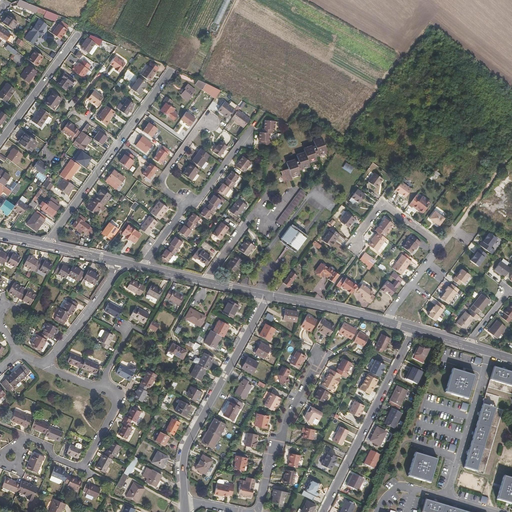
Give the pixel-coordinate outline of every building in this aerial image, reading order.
[(19,0),(17,5),(36,13),(36,11),(38,7),(19,0)] [(220,0),(206,0),(190,32),(202,37),(220,0)] [(230,0),(223,0),(209,30),(216,33),(230,0)] [(56,21),(58,15),(38,7),(36,11),(45,15),(44,16),(56,21)] [(12,30),(17,22),(8,16),(2,23),(12,30)] [(39,20),(26,39),(33,44),(40,35),(41,36),(44,33),(42,32),(47,25),(44,23),(39,20)] [(67,30),(59,24),(52,33),(61,39),(67,30)] [(0,39),(1,40),(3,38),(6,41),(11,35),(0,27),(0,39)] [(103,41),(90,36),(88,39),(95,44),(99,46),(103,41)] [(24,43),(18,38),(15,43),(21,47),(24,43)] [(95,44),(88,39),(88,38),(81,47),(88,53),(95,44)] [(9,59),(11,60),(18,52),(12,48),(8,45),(6,48),(13,54),(9,59)] [(28,60),(37,66),(41,62),(40,61),(43,56),(35,51),(28,60)] [(19,66),(25,58),(18,52),(11,60),(19,66)] [(115,69),(119,72),(125,64),(115,57),(110,65),(115,69)] [(75,66),(72,70),(82,78),(88,70),(87,69),(90,66),(82,61),(80,64),(80,63),(77,67),(75,66)] [(151,63),(148,66),(156,71),(158,68),(151,63)] [(28,66),(20,77),(29,83),(36,72),(28,66)] [(156,71),(148,66),(141,75),(150,81),(157,72),(156,71)] [(76,82),(65,74),(58,84),(65,90),(68,86),(71,89),(76,82)] [(146,84),(138,78),(131,89),(138,95),(141,92),(142,92),(145,88),(144,87),(146,84)] [(202,89),(206,83),(199,79),(195,84),(202,89)] [(0,92),(0,97),(6,102),(15,90),(6,84),(0,92)] [(181,95),(187,101),(195,91),(188,85),(185,88),(186,89),(181,95)] [(92,101),(91,102),(96,106),(103,97),(94,90),(88,98),(92,101)] [(53,93),(45,103),(54,110),(61,99),(53,93)] [(66,102),(73,107),(77,102),(70,97),(66,102)] [(172,101),(167,97),(164,101),(167,103),(166,103),(169,106),(172,101)] [(134,105),(127,99),(120,110),(127,115),(134,105)] [(228,117),(234,108),(229,104),(225,101),(218,110),(228,117)] [(161,110),(173,120),(178,114),(173,111),(174,109),(169,106),(166,103),(161,110)] [(115,112),(107,106),(97,120),(106,125),(110,120),(115,112)] [(50,115),(41,109),(32,121),(41,127),(50,115)] [(249,118),(238,110),(231,119),(243,127),(249,118)] [(195,119),(186,113),(180,121),(190,127),(195,119)] [(263,132),(271,133),(273,133),(274,129),(275,121),(265,120),(264,128),(263,128),(263,132)] [(71,126),(72,125),(69,122),(67,123),(62,131),(71,138),(77,130),(74,127),(71,126)] [(87,124),(87,125),(82,131),(85,133),(87,130),(88,130),(90,127),(87,124)] [(149,124),(147,127),(143,132),(151,138),(157,129),(149,124)] [(99,131),(93,139),(102,145),(107,137),(99,131)] [(91,139),(81,132),(73,144),(81,150),(83,151),(83,150),(91,139)] [(263,132),(260,132),(259,140),(261,140),(260,144),(271,145),(272,141),(270,141),(271,133),(263,132)] [(25,134),(19,142),(31,151),(37,143),(25,134)] [(143,137),(137,145),(146,152),(152,144),(143,137)] [(286,162),(288,169),(281,171),(284,177),(283,178),(284,183),(292,180),(291,177),(296,175),(295,173),(299,172),(298,170),(302,169),(301,167),(304,166),(305,168),(309,166),(308,163),(313,161),(313,160),(316,159),(316,157),(319,155),(318,153),(321,152),(322,155),(327,153),(321,138),(317,140),(317,139),(313,140),(316,147),(313,148),(312,146),(303,149),(305,152),(296,155),(298,161),(295,162),(294,159),(286,162)] [(216,147),(215,147),(212,151),(220,157),(227,146),(221,142),(216,147)] [(7,158),(16,165),(23,155),(14,148),(7,158)] [(210,155),(201,148),(192,161),(201,167),(210,155)] [(83,151),(81,150),(75,158),(85,166),(92,156),(83,150),(83,151)] [(134,157),(127,152),(119,162),(129,169),(134,161),(132,160),(134,157)] [(250,164),(242,158),(237,165),(238,166),(236,169),(244,175),(246,172),(245,171),(250,164)] [(81,165),(72,159),(63,170),(60,175),(64,178),(68,182),(81,165)] [(44,164),(42,163),(38,161),(34,167),(43,174),(47,167),(44,164)] [(157,168),(150,163),(142,174),(150,179),(157,168)] [(191,180),(199,170),(190,163),(187,167),(188,167),(183,174),(191,180)] [(354,168),(346,163),(343,168),(351,173),(354,168)] [(0,182),(12,191),(13,189),(11,187),(5,183),(0,180),(1,179),(3,180),(5,177),(3,175),(5,173),(1,170),(0,171),(0,182)] [(113,187),(116,183),(119,186),(125,178),(114,170),(106,182),(113,187)] [(439,173),(435,170),(431,176),(435,179),(439,173)] [(240,177),(232,171),(227,178),(229,179),(226,182),(234,187),(236,184),(235,183),(240,177)] [(10,177),(5,173),(3,175),(5,177),(3,180),(1,179),(0,180),(5,183),(10,177)] [(368,182),(376,188),(383,179),(375,173),(368,182)] [(68,182),(64,178),(57,188),(68,195),(74,186),(68,182)] [(53,185),(47,180),(42,186),(49,191),(53,185)] [(10,194),(12,191),(0,182),(0,195),(4,190),(10,194)] [(234,187),(226,182),(224,185),(223,184),(218,190),(226,196),(231,189),(232,190),(234,187)] [(402,193),(401,194),(405,197),(411,189),(402,182),(396,190),(399,192),(400,192),(402,193)] [(21,185),(18,183),(17,184),(13,189),(12,191),(16,194),(20,188),(19,187),(21,185)] [(280,224),(282,226),(284,223),(302,200),(306,194),(301,189),(277,222),(280,224)] [(102,206),(103,206),(110,196),(102,190),(95,200),(102,206)] [(357,190),(351,198),(359,203),(365,196),(357,190)] [(417,194),(409,205),(412,208),(413,206),(423,213),(431,202),(422,195),(421,197),(417,194)] [(211,203),(209,206),(216,212),(219,209),(217,207),(222,201),(217,198),(214,196),(210,202),(211,203)] [(46,205),(56,211),(59,207),(55,204),(55,203),(54,202),(55,201),(51,198),(46,205)] [(131,207),(134,210),(140,201),(136,198),(134,200),(135,201),(131,207)] [(95,200),(93,199),(87,209),(95,215),(102,206),(95,200)] [(25,204),(19,200),(13,209),(22,215),(27,207),(28,206),(25,204)] [(238,212),(241,214),(247,206),(239,200),(230,212),(235,216),(238,212)] [(150,212),(159,219),(167,208),(159,201),(150,212)] [(53,215),(56,211),(46,205),(42,202),(39,205),(42,208),(42,209),(43,210),(44,208),(53,215)] [(205,208),(201,215),(208,220),(213,214),(214,215),(216,212),(209,206),(207,209),(205,208)] [(52,216),(53,215),(44,208),(43,210),(52,216)] [(47,217),(37,211),(27,224),(36,231),(47,217)] [(435,222),(439,225),(441,227),(446,219),(436,212),(431,219),(435,222)] [(347,213),(340,222),(348,228),(355,219),(347,213)] [(187,224),(195,229),(197,226),(196,225),(200,219),(193,214),(188,220),(190,221),(187,224)] [(79,227),(86,232),(90,226),(88,225),(90,222),(80,215),(73,226),(78,229),(79,227)] [(140,228),(148,234),(157,222),(149,216),(140,228)] [(377,227),(375,230),(377,232),(383,236),(392,224),(385,218),(378,227),(377,227)] [(222,222),(213,234),(220,240),(229,228),(222,222)] [(103,232),(112,238),(118,229),(116,228),(117,227),(111,223),(110,224),(109,223),(103,232)] [(193,232),(195,229),(187,224),(185,226),(184,226),(179,232),(187,238),(192,231),(193,232)] [(305,234),(292,224),(291,226),(290,226),(281,238),(282,240),(282,241),(284,245),(286,246),(287,247),(288,248),(290,249),(293,250),(295,251),(297,251),(298,251),(307,238),(308,236),(305,234)] [(126,236),(125,237),(133,243),(140,234),(128,225),(122,233),(126,236)] [(337,238),(340,235),(331,228),(322,241),(331,247),(334,242),(333,242),(336,237),(337,238)] [(377,252),(386,239),(383,236),(377,232),(368,245),(377,252)] [(482,240),(479,244),(492,253),(495,249),(491,246),(497,238),(490,232),(485,238),(483,241),(482,240)] [(509,241),(511,242),(511,236),(506,233),(503,237),(509,241)] [(402,247),(411,253),(417,245),(418,246),(421,242),(411,235),(402,247)] [(172,245),(170,248),(177,253),(179,250),(178,249),(183,243),(175,237),(171,244),(172,245)] [(239,250),(247,256),(254,246),(247,240),(239,250)] [(319,248),(322,245),(315,240),(312,243),(319,248)] [(487,254),(478,247),(476,251),(477,251),(474,255),(471,260),(478,266),(487,254)] [(177,253),(170,248),(168,250),(167,249),(161,256),(163,257),(161,259),(167,264),(169,262),(174,255),(175,256),(177,253)] [(199,248),(192,257),(196,259),(196,258),(206,265),(211,258),(202,251),(203,250),(199,248)] [(15,268),(20,258),(9,252),(7,256),(4,262),(15,268)] [(401,274),(411,261),(403,254),(392,268),(401,274)] [(37,268),(40,262),(30,256),(24,266),(35,272),(37,268)] [(228,265),(235,270),(242,261),(237,257),(234,260),(233,259),(228,265)] [(235,271),(235,270),(228,265),(233,259),(232,258),(227,265),(235,271)] [(48,274),(53,265),(42,259),(40,262),(37,268),(48,274)] [(370,270),(374,264),(370,261),(368,260),(367,259),(364,263),(368,266),(367,268),(370,270)] [(505,277),(511,268),(507,266),(501,262),(500,261),(495,269),(502,274),(505,277)] [(68,276),(71,270),(60,263),(55,273),(66,279),(68,276)] [(328,279),(334,283),(339,275),(334,271),(330,267),(328,269),(321,263),(315,271),(317,273),(317,274),(320,277),(321,276),(323,277),(325,276),(329,278),(328,279)] [(78,282),(84,273),(73,266),(71,270),(68,276),(78,282)] [(470,274),(462,269),(459,273),(456,277),(455,276),(453,279),(460,284),(462,281),(464,283),(470,274)] [(94,286),(100,277),(89,270),(83,279),(94,286)] [(283,283),(289,287),(297,276),(296,275),(291,272),(283,283)] [(393,285),(387,281),(381,289),(385,293),(386,291),(391,295),(401,283),(400,283),(403,280),(393,273),(391,276),(396,280),(393,285)] [(346,280),(343,278),(337,286),(340,288),(341,286),(352,294),(355,290),(357,286),(347,278),(346,280)] [(140,298),(145,287),(142,285),(141,286),(132,281),(127,289),(137,295),(136,296),(140,298)] [(459,289),(452,283),(449,286),(448,285),(445,289),(446,290),(441,298),(449,303),(459,289)] [(19,300),(25,290),(14,284),(9,294),(19,300)] [(362,284),(361,285),(357,291),(368,300),(367,301),(370,303),(375,297),(372,294),(374,292),(362,284)] [(157,300),(162,291),(151,286),(147,294),(157,300)] [(30,306),(35,296),(25,290),(19,300),(30,306)] [(184,297),(173,292),(173,293),(169,291),(166,297),(169,299),(169,301),(179,306),(184,297)] [(481,294),(470,309),(472,311),(477,315),(480,311),(481,312),(490,301),(481,294)] [(72,316),(78,305),(68,299),(62,310),(70,314),(72,316)] [(231,319),(238,306),(229,301),(222,314),(231,319)] [(439,301),(434,307),(433,307),(430,312),(431,312),(428,315),(435,320),(446,306),(439,301)] [(502,318),(508,323),(511,317),(511,304),(511,303),(504,312),(505,313),(502,318)] [(122,311),(109,304),(104,312),(117,320),(119,317),(122,311)] [(64,325),(70,314),(62,310),(60,309),(54,320),(64,325)] [(144,323),(149,315),(139,309),(137,312),(134,310),(130,317),(133,319),(134,318),(144,323)] [(199,328),(205,318),(190,310),(184,319),(199,328)] [(476,320),(479,317),(477,315),(472,311),(469,315),(465,312),(456,323),(465,330),(474,319),(476,320)] [(295,324),(297,314),(285,312),(283,322),(295,324)] [(271,323),(273,318),(267,315),(264,319),(271,323)] [(310,333),(317,320),(307,315),(301,326),(307,329),(306,331),(310,333)] [(329,336),(335,326),(325,321),(326,319),(322,317),(317,328),(320,330),(319,331),(323,334),(324,333),(329,336)] [(497,321),(488,331),(497,338),(506,327),(497,321)] [(155,333),(159,326),(153,323),(152,322),(148,329),(155,333)] [(223,339),(229,328),(219,322),(213,333),(222,338),(223,339)] [(352,338),(356,329),(343,322),(339,331),(347,335),(352,338)] [(465,330),(456,323),(455,324),(464,331),(465,330)] [(51,340),(57,330),(48,324),(42,335),(48,338),(51,340)] [(177,336),(182,328),(178,325),(173,333),(177,336)] [(269,342),(275,331),(265,326),(259,337),(269,342)] [(107,346),(112,336),(104,331),(99,340),(98,341),(101,343),(99,346),(106,350),(108,347),(107,346)] [(362,348),(368,336),(359,331),(353,341),(357,343),(356,345),(357,346),(360,348),(362,348)] [(215,350),(222,338),(213,333),(211,332),(204,344),(215,350)] [(40,352),(48,338),(42,335),(40,333),(38,336),(37,335),(31,346),(40,352)] [(384,350),(390,338),(382,334),(376,346),(377,346),(383,349),(384,350)] [(425,360),(431,346),(421,341),(415,354),(425,360)] [(186,352),(172,345),(168,352),(173,355),(182,360),(186,352)] [(264,360),(269,350),(260,345),(255,355),(264,360)] [(299,360),(302,354),(294,349),(287,362),(296,367),(299,360)] [(83,361),(80,359),(80,358),(80,357),(70,353),(66,362),(80,368),(83,361)] [(207,371),(213,360),(211,358),(212,357),(210,356),(209,357),(203,354),(200,359),(197,366),(205,370),(207,371)] [(346,373),(352,363),(343,358),(335,372),(340,375),(345,377),(347,373),(346,373)] [(95,375),(98,366),(84,359),(83,361),(80,368),(95,375)] [(251,375),(257,364),(247,359),(242,370),(251,375)] [(381,373),(384,368),(383,368),(385,364),(375,359),(369,371),(379,376),(380,373),(381,373)] [(28,374),(30,372),(24,365),(23,366),(22,366),(12,375),(16,378),(19,383),(28,375),(29,374),(28,374)] [(199,382),(205,370),(197,366),(195,365),(189,376),(199,382)] [(511,371),(506,369),(495,366),(491,380),(504,384),(511,385),(511,371)] [(290,383),(287,376),(290,371),(283,367),(278,376),(281,386),(290,383)] [(418,384),(423,372),(413,367),(408,379),(418,384)] [(131,380),(136,371),(129,368),(127,372),(120,368),(116,376),(129,383),(131,380)] [(337,384),(339,379),(338,379),(340,375),(335,372),(329,368),(327,373),(328,374),(326,377),(324,381),(323,380),(320,385),(331,390),(334,383),(337,384)] [(469,399),(473,386),(476,375),(466,372),(453,368),(450,380),(446,392),(469,399)] [(150,389),(157,376),(148,372),(141,386),(148,389),(149,389),(150,389)] [(373,387),(375,383),(376,383),(378,379),(367,374),(366,376),(362,385),(361,385),(359,389),(369,394),(371,390),(372,390),(374,387),(373,387)] [(19,383),(16,378),(12,375),(0,385),(7,393),(19,383)] [(246,396),(252,385),(243,380),(235,395),(244,400),(246,396)] [(145,399),(148,393),(146,392),(148,389),(141,386),(133,399),(142,404),(144,401),(145,399)] [(400,406),(407,390),(397,386),(390,401),(400,406)] [(323,402),(328,392),(319,387),(314,397),(323,402)] [(198,400),(201,393),(190,388),(187,394),(188,395),(187,398),(195,402),(195,400),(196,399),(198,400)] [(498,408),(501,396),(487,392),(484,404),(494,406),(498,408)] [(279,403),(281,399),(280,398),(280,397),(271,393),(264,405),(273,410),(276,406),(277,403),(279,403)] [(167,407),(170,401),(165,399),(161,404),(167,407)] [(233,422),(240,409),(241,410),(243,406),(232,400),(223,416),(233,422)] [(362,409),(364,405),(354,400),(349,411),(359,416),(360,413),(360,412),(361,409),(362,409)] [(186,419),(191,408),(180,402),(175,412),(186,419)] [(469,404),(462,402),(459,410),(467,412),(469,404)] [(486,448),(489,435),(494,419),(498,408),(494,406),(484,404),(481,413),(476,430),(472,446),(467,460),(465,467),(478,471),(480,465),(486,448)] [(319,419),(322,412),(310,405),(304,416),(308,424),(312,422),(315,417),(319,419)] [(395,428),(402,413),(392,408),(384,423),(395,428)] [(135,424),(141,413),(133,409),(127,419),(125,418),(123,422),(125,422),(130,425),(131,421),(135,424)] [(27,430),(31,419),(28,417),(27,418),(15,413),(12,422),(23,427),(23,428),(27,430)] [(266,428),(268,415),(257,413),(254,426),(266,428)] [(218,437),(225,425),(214,419),(212,419),(207,429),(208,429),(207,431),(218,437)] [(176,432),(180,424),(172,420),(166,433),(173,437),(176,432)] [(49,429),(49,427),(35,421),(31,430),(46,436),(49,429)] [(127,441),(132,431),(129,430),(131,426),(130,425),(125,422),(123,426),(124,426),(119,435),(118,437),(127,441)] [(341,445),(348,431),(339,426),(332,441),(341,445)] [(380,445),(387,431),(377,426),(371,440),(380,445)] [(312,438),(314,429),(304,427),(303,432),(302,437),(312,438)] [(60,444),(63,435),(49,429),(46,436),(45,438),(60,444)] [(212,449),(218,437),(207,431),(207,433),(205,432),(200,442),(201,443),(201,444),(212,449)] [(256,447),(257,441),(256,441),(257,435),(247,433),(244,445),(256,447)] [(164,447),(168,438),(160,434),(156,442),(164,447)] [(394,444),(398,438),(393,435),(389,441),(394,444)] [(456,445),(450,443),(448,450),(454,452),(456,445)] [(116,459),(122,449),(113,444),(105,457),(112,461),(114,458),(116,459)] [(78,461),(82,452),(81,452),(75,449),(71,447),(67,456),(78,461)] [(374,468),(381,455),(371,450),(364,463),(374,468)] [(298,467),(299,460),(300,460),(301,454),(290,452),(289,457),(290,457),(289,465),(298,467)] [(431,483),(434,473),(438,459),(436,458),(426,455),(415,452),(413,460),(410,470),(408,476),(429,482),(431,483)] [(164,466),(167,460),(164,459),(165,457),(157,453),(151,464),(156,467),(162,470),(164,466)] [(36,474),(42,461),(43,461),(45,458),(35,454),(34,457),(32,457),(27,470),(36,474)] [(332,466),(334,461),(335,459),(326,454),(324,459),(322,459),(320,463),(321,464),(321,465),(330,469),(332,466)] [(244,466),(245,462),(247,463),(247,458),(235,456),(234,461),(235,462),(234,469),(243,471),(244,466)] [(105,475),(112,461),(105,457),(104,457),(97,470),(105,475)] [(128,478),(138,460),(133,457),(126,469),(123,475),(128,478)] [(208,470),(211,464),(212,462),(202,457),(199,462),(198,464),(195,470),(205,475),(208,470)] [(68,475),(65,474),(65,472),(54,467),(51,476),(52,477),(51,479),(60,483),(62,481),(65,482),(68,475)] [(155,489),(162,477),(152,471),(152,472),(147,469),(142,478),(147,481),(146,484),(155,489)] [(292,484),(295,471),(286,469),(285,476),(283,476),(282,482),(292,484)] [(358,491),(364,479),(353,474),(348,486),(358,491)] [(78,491),(82,482),(68,475),(65,482),(65,483),(68,485),(68,486),(78,491)] [(511,477),(505,476),(498,500),(511,503),(511,477)] [(317,496),(319,492),(315,490),(316,488),(318,488),(320,488),(321,485),(320,483),(311,478),(305,491),(303,490),(301,494),(313,500),(315,495),(317,496)] [(18,492),(20,485),(7,479),(3,488),(17,493),(18,492)] [(231,495),(234,484),(229,483),(229,485),(223,484),(223,482),(223,481),(222,480),(218,479),(217,481),(216,483),(214,494),(219,495),(219,494),(223,495),(227,496),(227,495),(231,495)] [(33,501),(38,488),(22,481),(20,485),(18,492),(28,496),(27,499),(33,501)] [(251,497),(254,482),(246,481),(245,485),(239,484),(238,489),(239,489),(238,495),(242,496),(242,497),(247,498),(248,497),(251,497)] [(138,502),(144,490),(133,484),(127,497),(138,502)] [(97,498),(101,489),(90,485),(89,486),(86,485),(83,492),(87,493),(86,494),(97,498)] [(286,498),(287,491),(274,489),(273,496),(272,502),(281,504),(283,497),(286,498)] [(480,502),(486,504),(488,497),(482,495),(480,502)] [(468,511),(462,510),(441,504),(426,499),(422,511),(468,511)] [(62,511),(63,508),(64,509),(65,505),(54,500),(48,511),(60,511),(61,511),(62,511)] [(310,511),(315,504),(306,500),(299,511),(310,511)] [(351,511),(355,505),(346,501),(340,511),(351,511)]
